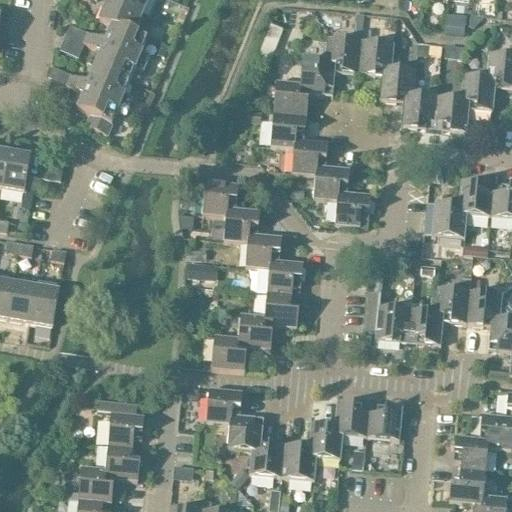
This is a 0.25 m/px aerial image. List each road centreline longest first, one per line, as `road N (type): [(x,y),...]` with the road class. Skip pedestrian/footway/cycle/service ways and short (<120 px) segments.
road 1 (residential): [(400,154),(391,254),(338,248),(328,385)]
road 2 (residential): [(131,164),(29,129),(20,106)]
road 3 (residential): [(428,386),(418,511)]
